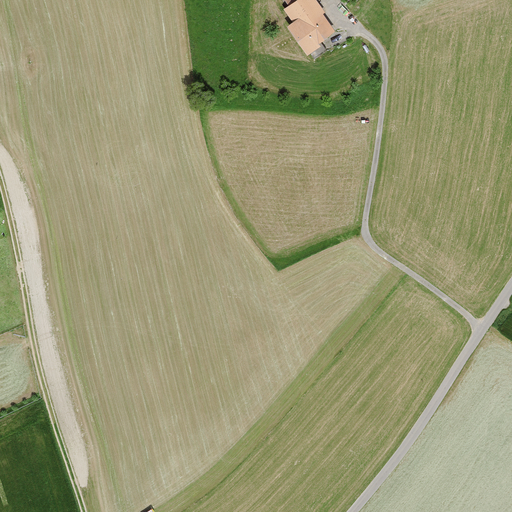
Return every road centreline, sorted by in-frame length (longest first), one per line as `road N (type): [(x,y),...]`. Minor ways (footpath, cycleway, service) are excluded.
road 1 (track): [(332,0),(381,50),(384,66),(364,235),(481,329)]
road 2 (track): [(82,511),(35,354),(0,179)]
road 3 (unclassified): [(353,511),(511,285)]
